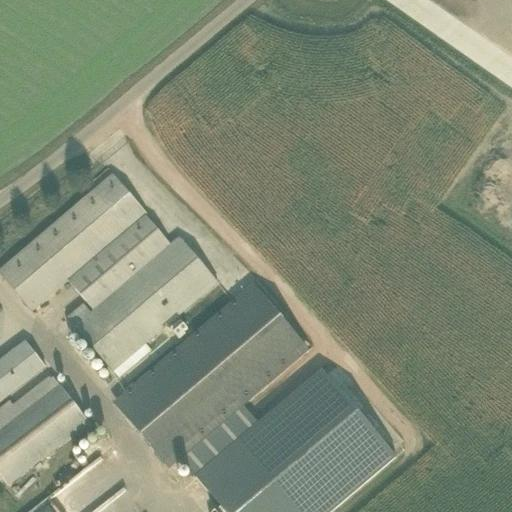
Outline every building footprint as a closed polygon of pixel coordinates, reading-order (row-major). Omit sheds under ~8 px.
[(0,275),(32,313),(68,282),(147,215),(114,176),(0,272),(0,275)] [(68,282),(94,312),(173,245),(147,215),(68,282)] [(113,373),(217,284),(218,283),(180,239),(173,245),(94,312),(92,315),(84,305),(67,319),(113,373)] [(252,288),(234,303),(114,405),(169,470),(308,352),(252,288)] [(0,363),(0,404),(47,368),(26,343),(0,363)] [(332,511),(396,458),(322,371),(196,479),(220,507),(214,511),(332,511)] [(0,477),(7,487),(88,424),(89,424),(54,378),(51,380),(49,378),(13,406),(10,402),(0,409),(0,477)] [(138,511),(102,460),(27,511),(138,511)]
